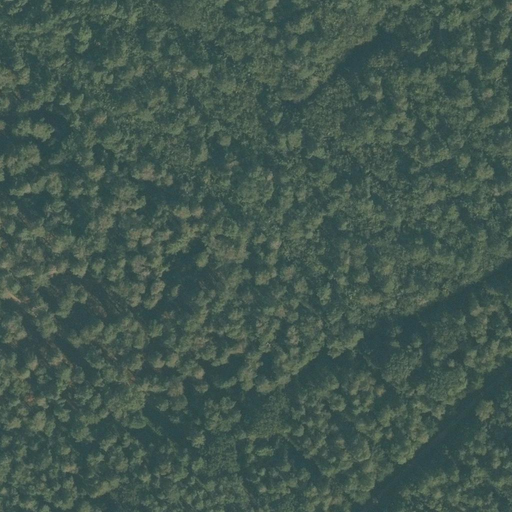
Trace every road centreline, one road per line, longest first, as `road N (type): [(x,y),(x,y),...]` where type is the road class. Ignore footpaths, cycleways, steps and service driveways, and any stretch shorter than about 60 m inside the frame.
road 1 (track): [(0,295),(288,511)]
road 2 (track): [(358,511),(511,366)]
road 3 (track): [(134,395),(0,424)]
